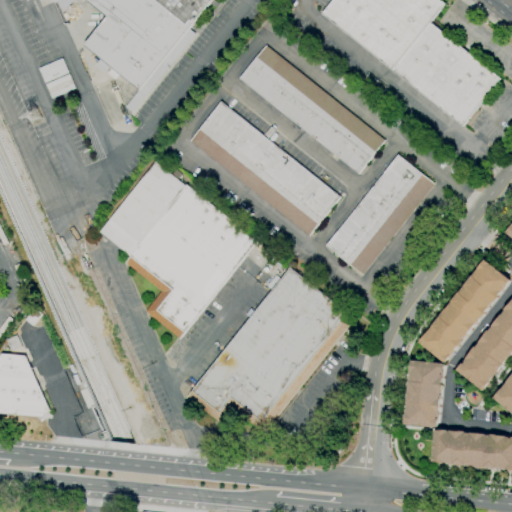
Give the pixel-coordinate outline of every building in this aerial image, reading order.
[(212,0),(140,90),(120,74),(115,80),(107,74),(110,69),(109,68),(105,73),(94,65),(100,58),(85,46),(108,17),(86,0),(70,0),(60,13),(54,2),(50,4),(47,0),(212,0)] [(462,127),(321,14),(332,0),(439,0),(444,4),(429,23),(500,79),(462,127)] [(358,175),(239,79),(266,46),(385,141),(358,175)] [(308,236),(189,142),(221,103),(339,197),(308,236)] [(361,275),(325,247),(398,155),(434,184),(361,275)] [(179,339),(145,312),(161,292),(125,263),(130,256),(99,232),(155,162),(185,187),(187,185),(257,241),(179,339)] [(418,343),(484,260),(509,280),(443,364),(418,343)] [(262,433),(233,410),(221,424),(187,397),(290,268),(348,313),(347,314),(353,319),(262,433)] [(456,371),(511,300),(511,353),(482,391),(456,371)] [(32,326),(24,320),(34,308),(41,315),(32,326)] [(10,351),(5,340),(16,335),(21,347),(10,351)] [(40,421),(38,417),(0,413),(0,356),(2,354),(25,356),(49,410),(41,421),(40,421)] [(411,362),(404,424),(437,428),(445,365),(411,362)] [(511,413),(494,399),(511,376),(511,413)] [(511,438),(435,430),(432,462),(511,469),(511,438)]
